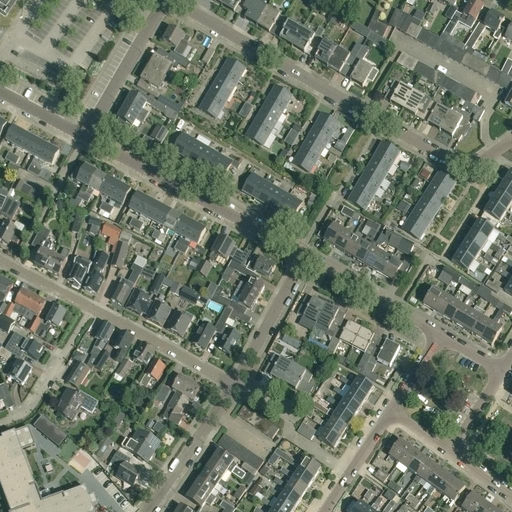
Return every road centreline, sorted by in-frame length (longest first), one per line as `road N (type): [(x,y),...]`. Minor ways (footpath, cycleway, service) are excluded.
road 1 (residential): [(511,148),(468,170),(173,0)]
road 2 (unclassified): [(304,252),(86,135)]
road 3 (unknown): [(371,118),(400,54),(420,49),(487,88),(499,153)]
road 4 (residential): [(233,384),(92,306)]
road 5 (residential): [(441,335),(304,252)]
road 6 (residential): [(0,427),(41,408),(92,306)]
road 7 (residential): [(86,135),(166,0)]
road 8 (residential): [(148,511),(233,384)]
road 9 (residential): [(233,384),(304,252)]
road 10 (residential): [(323,511),(390,411)]
